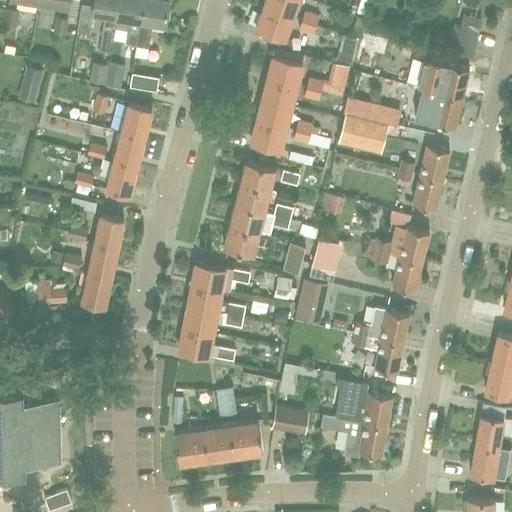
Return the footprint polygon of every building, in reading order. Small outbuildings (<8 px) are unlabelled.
[(115,27),(119,0),(94,0),(93,5),(82,3),(78,31),(89,33),(92,12),(105,14),(100,50),(111,52),(115,27)] [(137,44),(143,0),(119,0),(115,27),(128,29),(126,42),(137,44)] [(168,0),(143,0),(137,44),(148,46),(152,22),(165,24),(168,0)] [(293,16),(298,0),(265,0),(264,6),(293,16)] [(285,37),(293,16),(264,6),(256,27),(285,37)] [(7,7),(4,24),(17,26),(19,8),(7,7)] [(305,9),(301,19),(316,24),(319,14),(305,9)] [(460,24),(454,23),(448,50),(473,56),(482,18),(463,13),(460,24)] [(56,14),(53,32),(65,34),(68,17),(56,14)] [(313,33),(316,24),(301,19),(298,28),(313,33)] [(273,54),(267,75),(297,83),(303,61),(273,54)] [(447,61),(447,62),(425,57),(419,85),(433,89),(440,90),(462,96),(469,67),(447,61)] [(106,82),(110,63),(97,61),(94,60),(91,80),(104,82),(106,82)] [(132,71),(130,85),(156,89),(159,76),(132,71)] [(292,105),(297,83),(267,75),(262,97),(292,105)] [(323,80),(309,76),(306,85),(321,89),(323,80)] [(304,95),(318,99),(321,89),(306,85),(304,95)] [(455,124),(462,96),(440,90),(433,89),(431,97),(438,99),(433,119),(455,124)] [(109,95),(97,92),(93,107),(93,108),(104,111),(109,95)] [(286,126),(292,105),(262,97),(256,119),(286,126)] [(152,109),(129,103),(122,132),(145,137),(152,109)] [(386,121),(345,112),(339,139),(379,149),(386,121)] [(312,122),(298,118),(295,128),(310,132),(312,122)] [(281,148),(286,126),(256,119),(251,140),(281,148)] [(293,138),(308,141),(310,132),(295,128),(293,138)] [(115,160),(138,166),(145,137),(122,132),(115,160)] [(107,145),(90,141),(87,152),(87,153),(99,156),(104,157),(107,145)] [(427,143),(420,172),(442,177),(449,148),(427,143)] [(401,158),(399,167),(413,170),(415,162),(401,158)] [(246,159),(240,180),(270,188),(276,166),(246,159)] [(108,188),(131,194),(138,166),(115,160),(108,188)] [(411,179),(413,170),(399,167),(397,175),(411,179)] [(297,183),(300,172),(283,168),(281,179),(297,183)] [(77,170),(74,181),(91,186),(91,184),(94,174),(77,170)] [(435,206),(442,177),(420,172),(413,201),(435,206)] [(265,210),(270,188),(240,180),(235,202),(265,210)] [(288,225),(290,217),(274,212),(265,210),(235,202),(229,224),(259,231),(269,234),(272,223),(288,227),(288,225)] [(276,202),(274,212),(290,217),(293,207),(276,202)] [(124,218),(101,213),(95,242),(118,247),(124,218)] [(87,226),(72,223),(69,236),(85,240),(87,226)] [(254,253),(259,231),(229,224),(224,245),(254,253)] [(429,230),(407,225),(403,240),(393,238),(393,241),(375,236),(373,247),(422,259),(429,230)] [(305,244),(290,240),(283,267),(298,271),(305,244)] [(89,271),(112,276),(118,247),(95,242),(89,271)] [(415,288),(422,259),(373,247),(370,257),(388,262),(387,265),(396,267),(393,283),(415,288)] [(65,251),(62,265),(79,268),(81,255),(65,251)] [(248,281),(250,271),(225,266),(195,261),(191,283),(221,288),(231,290),(233,279),(248,281)] [(327,277),(329,266),(310,261),(307,273),(327,277)] [(83,300),(105,305),(112,276),(89,271),(86,287),(77,285),(75,296),(83,298),(83,300)] [(271,272),(268,294),(283,296),(286,274),(271,272)] [(50,279),(36,280),(38,302),(67,300),(66,286),(50,287),(50,279)] [(219,300),(221,288),(191,283),(187,305),(217,310),(226,312),(243,315),(245,305),(219,300)] [(213,332),(217,310),(187,305),(183,327),(213,332)] [(387,306),(380,336),(403,341),(410,311),(387,306)] [(241,326),(243,315),(226,312),(225,322),(241,326)] [(355,320),(353,330),(371,334),(373,324),(355,320)] [(211,343),(213,332),(183,327),(179,349),(209,354),(233,359),(235,348),(219,345),(219,344),(211,343)] [(369,345),(371,334),(353,330),(351,341),(369,345)] [(511,334),(500,332),(493,361),(511,365),(511,334)] [(397,370),(403,341),(380,336),(374,365),(397,370)] [(259,343),(255,366),(255,367),(275,370),(279,347),(259,343)] [(182,368),(199,373),(201,363),(185,358),(182,368)] [(508,395),(511,378),(511,365),(493,361),(486,389),(508,395)] [(393,393),(369,389),(368,395),(361,394),(365,377),(337,373),(335,388),(320,385),(318,396),(325,397),(322,412),(323,412),(387,424),(393,393)] [(233,385),(225,387),(226,400),(235,399),(233,385)] [(226,400),(225,387),(216,388),(218,401),(226,400)] [(62,462),(60,399),(21,400),(21,393),(0,393),(0,471),(23,471),(22,463),(62,462)] [(182,408),(183,395),(174,394),(173,408),(182,408)] [(237,412),(235,399),(226,400),(228,413),(237,412)] [(228,413),(226,400),(218,401),(219,414),(228,413)] [(276,405),(272,426),(305,432),(309,411),(276,405)] [(181,421),(182,408),(173,408),(172,421),(181,421)] [(382,453),(387,424),(323,412),(321,425),(348,429),(344,453),(359,456),(360,449),(382,453)] [(511,418),(504,417),(480,413),(475,443),(499,447),(501,433),(511,434),(511,418)] [(257,418),(243,420),(229,422),(234,453),(248,451),(262,449),(257,418)] [(234,453),(229,422),(215,424),(201,426),(206,457),(220,455),(234,453)] [(206,457),(201,426),(188,428),(174,430),(178,462),(192,459),(206,457)] [(503,478),(508,448),(499,447),(475,443),(470,472),(493,476),(503,478)] [(49,509),(71,501),(67,488),(44,496),(49,509)] [(468,496),(466,511),(494,511),(495,498),(468,496)]
